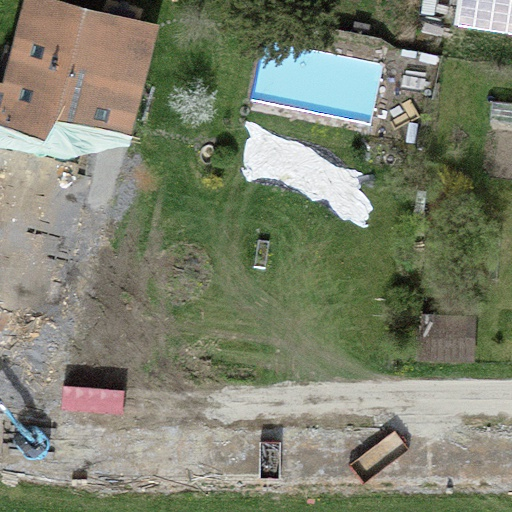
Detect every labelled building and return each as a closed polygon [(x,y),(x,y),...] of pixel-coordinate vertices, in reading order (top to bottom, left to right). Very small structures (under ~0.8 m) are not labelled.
[(511,0),(471,0),(470,6),(511,12),(511,0)] [(0,83),(0,109),(102,136),(130,32),(31,6),(10,87),(0,83)] [(0,374),(38,384),(102,136),(0,109),(0,374)] [(0,473),(103,490),(102,429),(0,412),(0,473)] [(511,426),(102,429),(103,490),(511,487),(511,426)]
